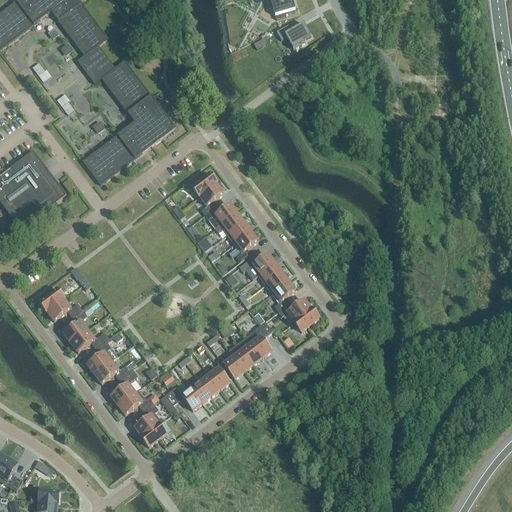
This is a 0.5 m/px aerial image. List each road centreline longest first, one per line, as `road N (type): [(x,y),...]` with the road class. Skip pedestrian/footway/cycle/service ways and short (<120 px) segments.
road 1 (residential): [(4,285),(198,143),(341,327),(148,475)]
road 2 (residential): [(148,475),(4,285)]
road 3 (residential): [(0,425),(50,455),(102,510)]
